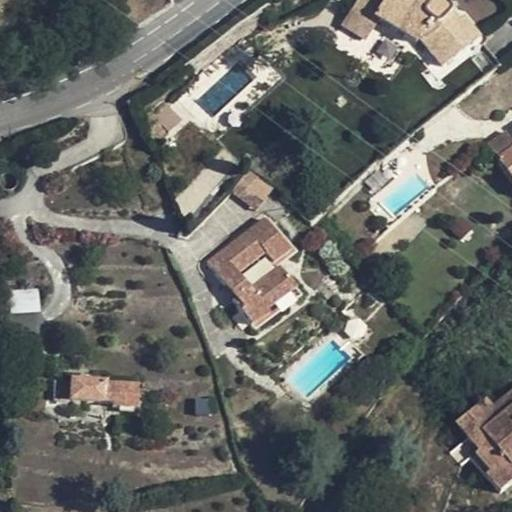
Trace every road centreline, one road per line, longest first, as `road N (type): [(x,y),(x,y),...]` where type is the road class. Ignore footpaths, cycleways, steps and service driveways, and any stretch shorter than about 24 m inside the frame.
road 1 (unknown): [(64,299),(60,271),(19,212),(36,175),(105,139),(114,73),(233,230)]
road 2 (secondary): [(0,119),(114,73),(222,0)]
